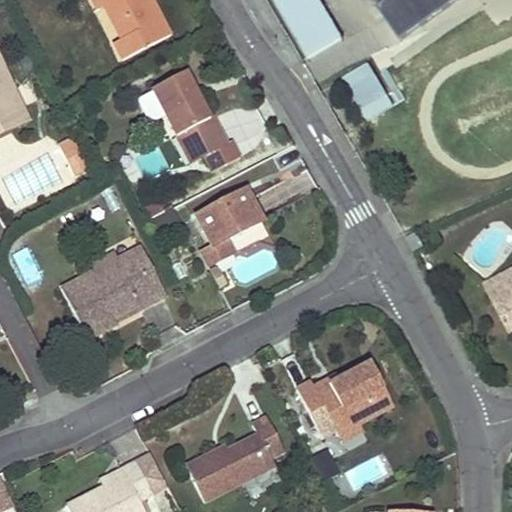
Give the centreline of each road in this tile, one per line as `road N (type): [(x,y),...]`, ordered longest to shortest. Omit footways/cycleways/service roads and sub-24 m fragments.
road 1 (residential): [(0,453),(118,406),(387,261)]
road 2 (residential): [(226,0),(310,124),(387,261)]
road 3 (residential): [(387,261),(481,429)]
